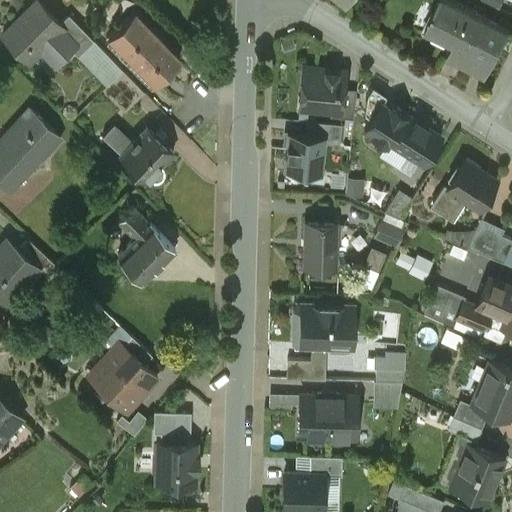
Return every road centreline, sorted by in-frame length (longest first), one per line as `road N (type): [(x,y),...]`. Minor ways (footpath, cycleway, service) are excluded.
road 1 (tertiary): [(247,0),(235,511)]
road 2 (residential): [(278,0),(489,127)]
